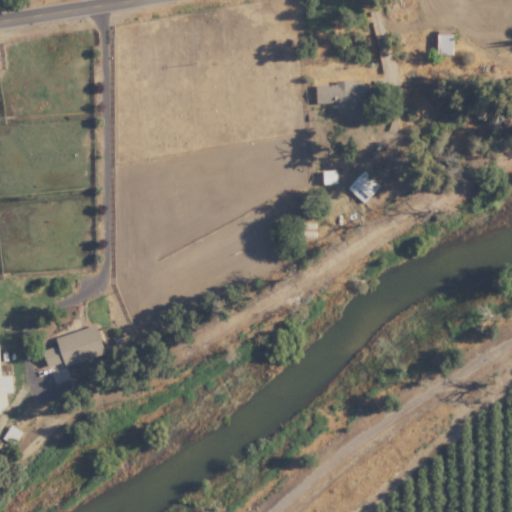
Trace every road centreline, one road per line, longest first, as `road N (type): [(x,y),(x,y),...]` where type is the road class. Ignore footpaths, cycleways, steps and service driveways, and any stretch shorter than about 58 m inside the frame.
road 1 (residential): [(511,332),(324,462),(267,511)]
road 2 (tertiary): [(122,0),(0,19)]
